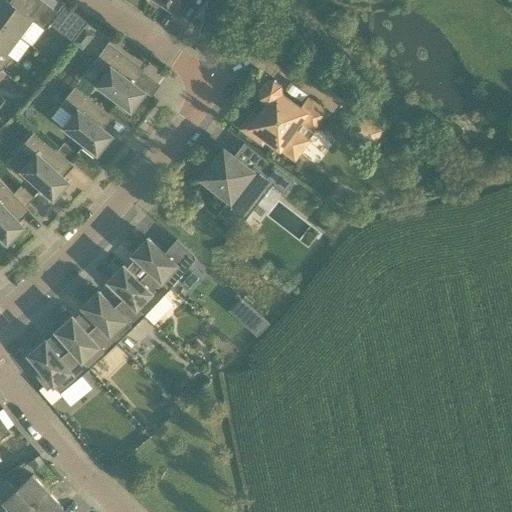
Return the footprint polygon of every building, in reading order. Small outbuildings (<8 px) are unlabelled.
[(14,0),(12,3),(7,0),(0,0),(0,21),(19,36),(31,19),(45,30),(57,12),(43,1),(41,0),(14,0)] [(188,0),(154,0),(178,15),(188,0)] [(6,53),(19,36),(0,21),(0,68),(1,69),(12,58),(6,53)] [(217,32),(212,42),(221,47),(227,38),(217,32)] [(107,44),(93,63),(83,75),(96,85),(118,101),(115,104),(128,114),(145,91),(135,83),(144,71),(107,44)] [(280,85),(273,80),(265,82),(260,88),(262,96),(268,101),(258,116),(253,113),(241,128),(262,143),(266,138),(280,149),(280,148),(295,159),(328,113),(307,97),(300,107),(282,93),(280,85)] [(84,144),(81,147),(94,158),(112,135),(102,127),(111,115),(75,86),(60,105),(72,115),(63,127),(84,144)] [(371,146),(381,129),(359,115),(349,132),(371,146)] [(35,130),(19,148),(31,159),(21,170),(41,188),(38,192),(50,203),(69,181),(59,172),(69,161),(35,130)] [(224,151),(203,178),(220,190),(216,195),(228,204),(221,213),(237,225),(271,181),(283,191),(291,180),(278,169),(276,168),(260,156),(249,170),(224,151)] [(0,179),(0,242),(4,246),(24,226),(15,217),(26,206),(34,197),(21,185),(13,193),(0,179)] [(133,255),(150,270),(170,288),(195,258),(195,256),(177,239),(164,253),(148,238),(133,255)] [(108,281),(125,297),(144,316),(170,288),(150,270),(140,281),(124,265),(108,281)] [(117,343),(144,316),(125,297),(114,307),(99,291),(82,307),(98,323),(117,343)] [(258,334),(269,322),(239,295),(228,307),(258,334)] [(89,369),(117,343),(98,323),(87,333),(73,316),(56,331),(71,349),(89,369)] [(60,393),(89,369),(71,349),(60,358),(46,340),(28,355),(42,371),(36,376),(47,390),(53,385),(60,393)] [(0,439),(10,433),(0,417),(0,439)] [(12,511),(24,511),(47,491),(32,475),(31,476),(16,490),(5,478),(0,481),(0,497),(4,501),(3,502),(12,511)] [(47,491),(24,511),(57,511),(61,509),(62,509),(63,508),(47,491)]
